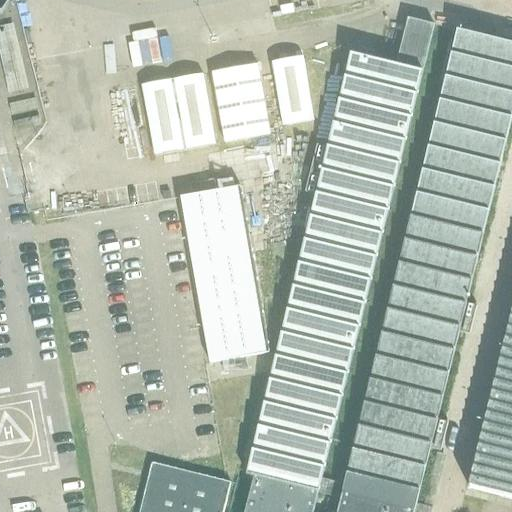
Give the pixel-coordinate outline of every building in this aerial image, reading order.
[(255,475),(245,511),(337,511),(344,484),(321,478),(434,24),(408,17),(396,64),(352,53),(328,146),(318,143),(306,191),(316,193),(247,473),(255,475)] [(505,192),(511,161),(511,145),(505,144),(511,114),(511,42),(458,29),(344,484),(337,511),(431,511),(433,506),(417,502),(430,447),(441,450),(447,422),(437,419),(459,331),(469,334),(476,307),(465,304),(493,190),(505,192)] [(304,56),(273,62),(284,125),(314,119),(304,56)] [(226,142),(270,134),(258,64),(214,72),(226,142)] [(204,74),(143,85),(155,154),(216,143),(204,74)] [(238,175),(179,186),(208,351),(268,340),(238,175)] [(511,300),(467,485),(511,496),(511,300)] [(223,511),(225,505),(230,482),(152,463),(139,511),(223,511)]
